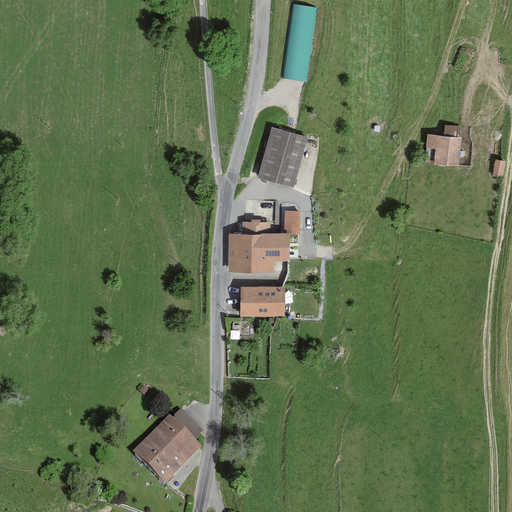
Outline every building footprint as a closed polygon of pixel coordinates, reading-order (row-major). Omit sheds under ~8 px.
[(317,5),(294,1),(283,75),(306,79),(317,5)] [(311,135),(275,124),(261,173),(296,183),(311,135)] [(465,134),(431,131),(430,145),(438,146),(437,161),(462,163),(465,134)] [(509,159),(498,157),(496,173),(506,174),(509,159)] [(292,231),(230,231),(230,269),(276,269),(276,257),(292,257),(292,231)] [(288,284),(244,283),(243,313),(288,314),(288,284)] [(203,445),(172,416),(137,452),(168,481),(203,445)]
